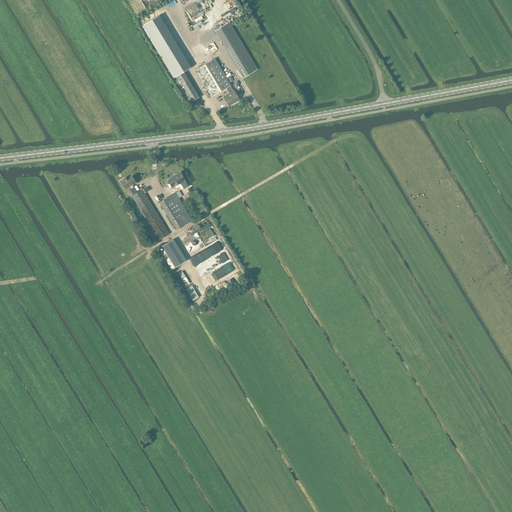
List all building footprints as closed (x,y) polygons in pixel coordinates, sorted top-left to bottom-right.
[(160,15),(142,25),(174,77),(184,71),(191,67),(160,15)] [(216,30),(244,77),(256,70),(230,24),(229,22),(216,30)] [(215,58),(195,70),(211,97),(226,88),(230,85),(231,85),(215,58)] [(184,71),(173,78),(189,103),(199,97),(184,71)] [(230,85),(226,88),(230,94),(224,97),(229,106),(239,99),(234,91),(230,85)] [(167,180),(172,187),(180,183),(184,189),(188,186),(185,180),(180,172),(167,180)] [(126,178),(120,181),(125,189),(128,187),(133,195),(137,193),(132,185),(136,182),(132,176),(126,180),(126,178)] [(133,195),(132,196),(159,240),(169,234),(142,190),(137,193),(133,195)] [(159,202),(176,229),(192,220),(175,193),(159,202)] [(181,252),(173,239),(162,246),(164,250),(161,252),(171,270),(175,268),(169,259),(181,252)] [(181,252),(169,259),(175,268),(186,260),(181,252)] [(190,286),(191,286),(182,271),(178,273),(187,288),(188,287),(190,286)]
